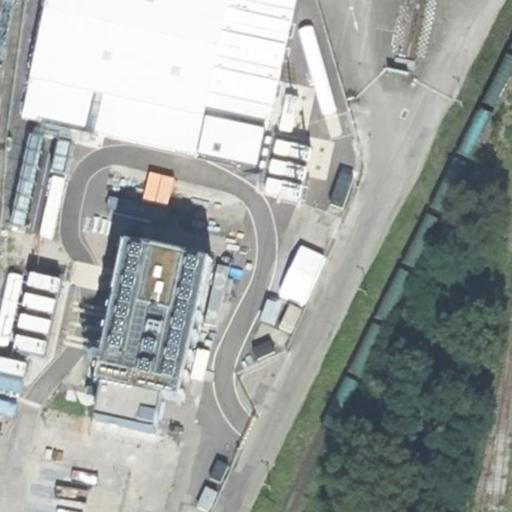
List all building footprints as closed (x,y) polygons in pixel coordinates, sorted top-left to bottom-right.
[(227,0),(48,0),(23,119),(193,155),(227,0)] [(261,282),(305,302),(342,218),(298,199),(261,282)] [(140,427),(146,390),(164,393),(194,255),(172,250),(157,247),(108,236),(79,375),(88,377),(81,414),(140,427)] [(237,458),(227,453),(213,480),(223,485),(237,458)] [(214,511),(223,492),(212,487),(202,508),(212,511),(214,511)]
